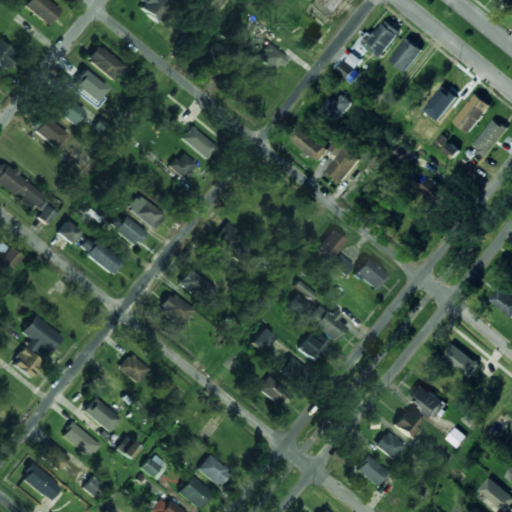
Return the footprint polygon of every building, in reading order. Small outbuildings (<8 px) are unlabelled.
[(26,0),(22,5),(46,26),(58,12),(44,0),(26,0)] [(145,0),(138,7),(154,22),(167,8),(159,0),(145,0)] [(364,43),(381,57),(402,33),(385,19),(364,43)] [(246,30),(258,39),(266,29),(254,20),(246,30)] [(406,72),(423,50),(409,38),(391,61),(406,72)] [(0,69),(3,72),(17,56),(0,40),(0,69)] [(230,57),(214,43),(199,59),(214,73),(230,57)] [(256,59),(274,72),(285,58),(267,45),(256,59)] [(112,81),(123,66),(95,46),(84,61),(112,81)] [(355,68),(362,60),(352,52),(336,72),(352,84),(361,72),(355,68)] [(106,89),(79,68),(68,82),(95,103),(106,89)] [(435,115),(438,111),(445,116),(468,86),(451,73),(425,108),(435,115)] [(47,104),(71,127),(83,115),(59,92),(47,104)] [(321,109),(336,122),(353,103),(342,94),(335,101),(331,98),(321,109)] [(469,133),(490,105),(475,94),(454,122),(469,133)] [(53,150),(66,136),(42,115),(30,129),(53,150)] [(413,133),(429,145),(439,131),(424,119),(413,133)] [(487,157),(508,129),(494,119),(473,147),(487,157)] [(204,159),(214,147),(189,126),(179,138),(204,159)] [(319,161),(329,147),(305,128),(294,142),(319,161)] [(48,159),(23,138),(11,152),(36,173),(48,159)] [(330,149),(340,157),(328,171),(341,182),(362,159),(339,139),(330,149)] [(460,149),(450,142),(444,151),(454,158),(460,149)] [(169,163),(178,179),(194,171),(185,154),(169,163)] [(42,197),(1,163),(0,164),(0,186),(30,211),(42,197)] [(448,196),(435,178),(423,186),(436,204),(448,196)] [(252,197),(273,212),(284,197),(262,182),(252,197)] [(125,207),(151,231),(162,218),(137,195),(125,207)] [(54,212),(45,205),(35,217),(45,224),(54,212)] [(393,221),(417,240),(430,224),(406,205),(393,221)] [(145,234),(123,217),(112,231),(133,248),(145,234)] [(55,234),(69,246),(79,234),(64,222),(55,234)] [(229,225),(212,235),(229,265),(247,254),(229,225)] [(314,250),(327,261),(344,242),(331,231),(314,250)] [(86,238),(77,251),(112,274),(120,261),(86,238)] [(0,273),(4,277),(19,258),(0,242),(0,273)] [(343,275),(350,266),(338,256),(331,266),(343,275)] [(386,277),(365,258),(353,273),(373,292),(386,277)] [(175,284),(202,305),(213,290),(187,269),(175,284)] [(491,298),(511,320),(511,296),(503,287),(491,298)] [(179,328),(192,311),(168,293),(155,310),(179,328)] [(286,307),(336,342),(345,328),(335,320),(334,321),(296,293),(286,307)] [(0,328),(7,333),(14,323),(3,315),(0,319),(0,328)] [(20,333),(47,355),(60,339),(33,317),(20,333)] [(259,354),(273,340),(262,329),(248,343),(259,354)] [(298,353),(319,361),(327,341),(307,333),(298,353)] [(474,381),(486,367),(457,342),(445,357),(474,381)] [(40,362),(21,348),(9,366),(28,379),(40,362)] [(116,368),(135,385),(147,371),(128,354),(116,368)] [(279,370),(296,385),(307,373),(290,358),(279,370)] [(286,395),(268,378),(257,389),(275,406),(286,395)] [(407,398),(432,420),(445,405),(420,383),(407,398)] [(109,432),(110,430),(122,436),(129,422),(87,401),(80,417),(109,432)] [(411,439),(422,422),(403,410),(392,426),(411,439)] [(98,445),(70,423),(60,437),(87,458),(98,445)] [(449,437),(457,446),(466,438),(458,429),(449,437)] [(394,460),(403,445),(383,432),(373,448),(394,460)] [(113,449),(128,460),(137,447),(123,436),(113,449)] [(82,468),(47,444),(38,458),(72,482),(82,468)] [(446,460),(436,452),(429,461),(440,469),(446,460)] [(156,481),(167,466),(150,454),(139,469),(156,481)] [(195,469),(216,488),(228,474),(207,455),(195,469)] [(356,470),(376,486),(387,473),(367,456),(356,470)] [(18,480),(50,502),(60,488),(29,465),(18,480)] [(96,499),(105,488),(90,476),(81,488),(96,499)] [(198,510),(211,494),(190,477),(177,493),(198,510)] [(478,496),(497,511),(511,511),(511,496),(491,480),(478,496)] [(181,511),(159,496),(149,511),(150,511),(181,511)]
